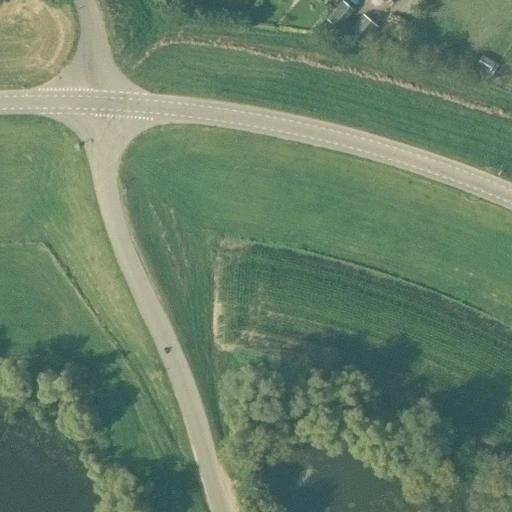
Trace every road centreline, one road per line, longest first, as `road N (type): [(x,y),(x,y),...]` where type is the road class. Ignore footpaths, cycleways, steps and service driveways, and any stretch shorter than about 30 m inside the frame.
road 1 (unclassified): [(219,511),(185,392),(117,245),(98,103)]
road 2 (tertiary): [(511,196),(353,142),(218,114),(98,103)]
